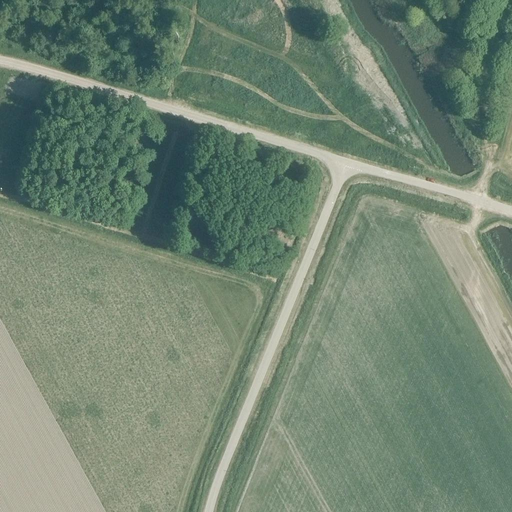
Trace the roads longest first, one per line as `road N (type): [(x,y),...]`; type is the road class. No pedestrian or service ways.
road 1 (unclassified): [(207,511),(345,162)]
road 2 (unclassified): [(345,162),(0,61)]
road 3 (unclassified): [(511,210),(345,162)]
